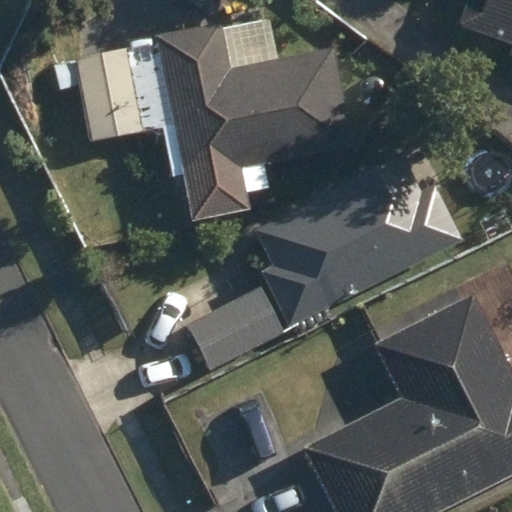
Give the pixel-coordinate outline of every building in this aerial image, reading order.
[(511,0),(468,0),(460,23),(511,42),(511,0)] [(184,138),(198,218),(273,203),(264,162),(355,144),(336,48),(282,57),(274,14),(160,36),(161,42),(75,58),(77,63),(55,67),(60,89),(81,85),(94,155),(184,138)] [(261,271),(286,324),(457,238),(431,185),(416,193),(397,155),(345,181),(347,187),(256,231),(273,266),(261,271)] [(278,331),(256,287),(185,323),(207,367),(278,331)] [(301,448),(333,511),(425,511),(511,468),(511,385),(469,297),(374,344),(402,398),(301,448)]
